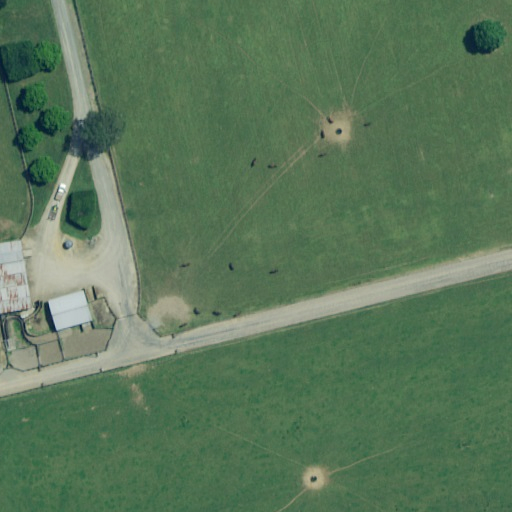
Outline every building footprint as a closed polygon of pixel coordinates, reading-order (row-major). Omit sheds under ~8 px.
[(31,71),(27,48),(9,51),(13,74),(31,71)] [(0,265),(23,262),(20,241),(0,244),(0,265)] [(23,262),(0,265),(0,287),(26,284),(23,262)] [(26,284),(0,287),(0,312),(30,308),(26,284)] [(92,321),(83,292),(49,302),(58,331),(92,321)]
